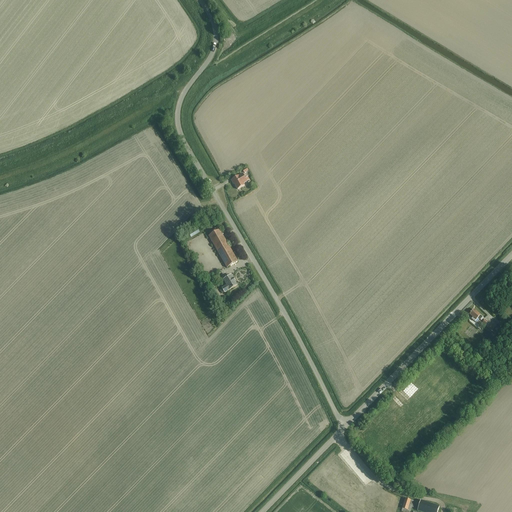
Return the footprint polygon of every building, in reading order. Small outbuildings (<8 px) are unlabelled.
[(243,183),(243,184),(247,182),(242,174),(231,181),(237,190),(243,186),(241,184),(243,183)] [(209,236),(227,268),(238,262),(220,230),(209,236)] [(220,290),(222,294),(238,285),(232,275),(224,280),(227,285),(220,290)] [(483,319),(484,318),(474,309),(469,314),(473,317),(472,319),(474,322),(478,318),(480,320),(482,318),(483,319)] [(499,328),(501,326),(494,320),(490,324),(491,325),(488,327),(492,330),(496,325),(499,328)] [(411,508),(413,508),(414,506),(412,505),(413,501),(405,499),(402,509),(401,511),(403,511),(409,511),(410,511),(411,508)] [(417,511),(419,511),(437,511),(439,507),(421,501),(417,511)]
